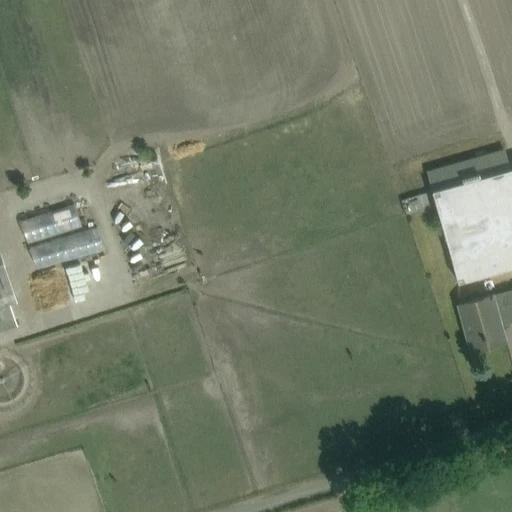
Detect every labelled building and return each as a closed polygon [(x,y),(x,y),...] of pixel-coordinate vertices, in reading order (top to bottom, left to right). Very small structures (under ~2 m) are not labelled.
[(503,149),(429,170),(459,279),(511,263),(511,166),(509,167),(503,149)] [(126,185),(130,199),(166,191),(163,177),(126,185)] [(105,233),(46,250),(53,273),(112,255),(105,233)] [(0,331),(17,325),(11,304),(17,302),(0,247),(0,331)] [(511,287),(457,302),(471,351),(506,341),(501,326),(511,323),(511,287)]
